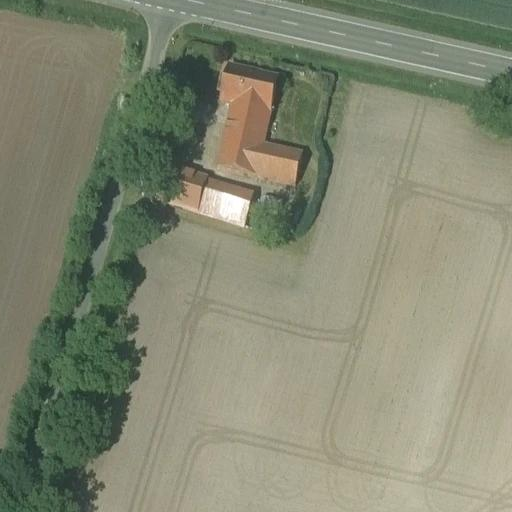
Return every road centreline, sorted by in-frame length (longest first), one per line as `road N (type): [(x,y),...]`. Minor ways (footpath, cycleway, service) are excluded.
road 1 (unclassified): [(176,1),(22,511)]
road 2 (secondary): [(176,1),(511,76)]
